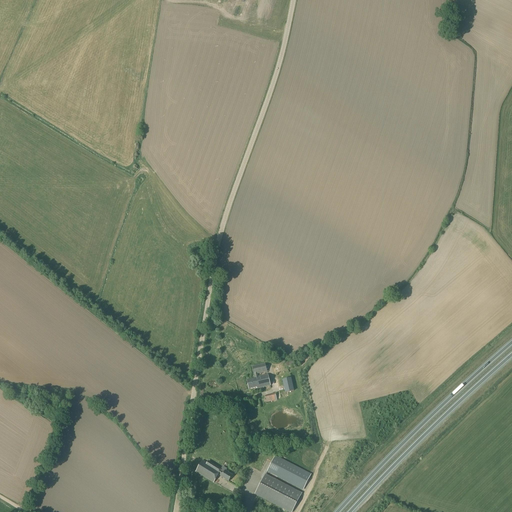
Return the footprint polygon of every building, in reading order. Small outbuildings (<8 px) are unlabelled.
[(258,377),(258,374),(267,372),(265,364),(257,365),(252,367),(254,375),(254,378),(255,379),(247,380),(249,389),(257,387),(257,389),(270,386),(267,375),(258,377)] [(285,393),(294,391),(291,378),(282,380),(285,393)] [(261,404),(277,400),(276,394),(259,397),(261,404)] [(336,476),(351,439),(336,433),(322,467),(324,468),(323,471),(336,476)] [(303,490),(311,475),(275,456),(267,471),(303,490)] [(207,463),(202,460),(195,472),(213,483),(221,471),(224,473),(221,477),(228,482),(232,475),(228,473),(229,472),(226,471),(227,469),(223,467),(221,469),(208,461),(207,463)] [(289,511),(291,511),(301,493),(265,475),(255,494),(289,511)]
